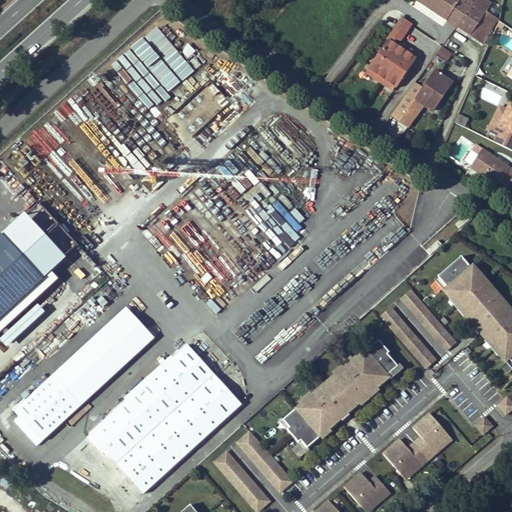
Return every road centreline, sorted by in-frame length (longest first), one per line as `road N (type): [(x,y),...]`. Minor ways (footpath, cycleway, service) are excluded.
road 1 (unclassified): [(176,0),(511,222)]
road 2 (unclassified): [(0,130),(145,0)]
road 3 (unknown): [(450,57),(463,63),(468,79),(438,173)]
